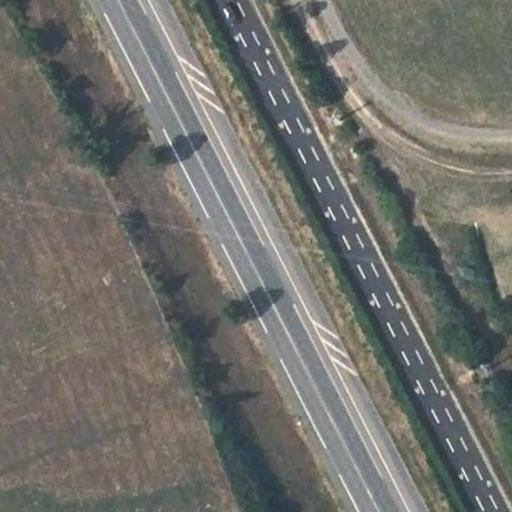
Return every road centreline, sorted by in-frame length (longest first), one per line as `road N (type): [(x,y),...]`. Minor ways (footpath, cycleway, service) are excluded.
road 1 (tertiary): [(493,511),(229,0)]
road 2 (primary): [(388,511),(266,254),(128,0)]
road 3 (unknown): [(321,0),(337,46),(387,115),(471,141),(511,143)]
road 4 (track): [(511,386),(428,231)]
